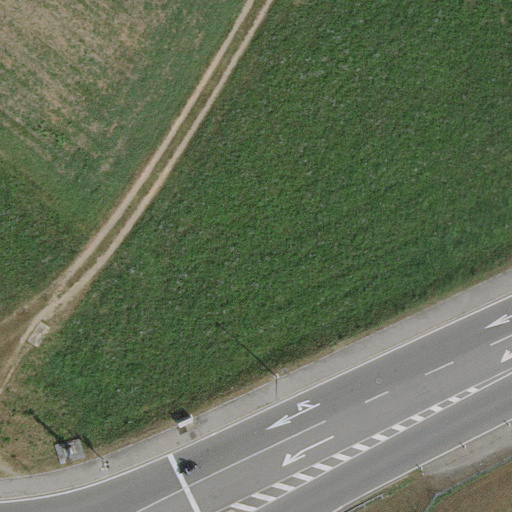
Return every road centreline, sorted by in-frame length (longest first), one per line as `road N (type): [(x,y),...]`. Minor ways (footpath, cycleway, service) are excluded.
road 1 (track): [(0,346),(20,341),(80,291),(129,223),(255,0)]
road 2 (secondary): [(511,362),(250,488)]
